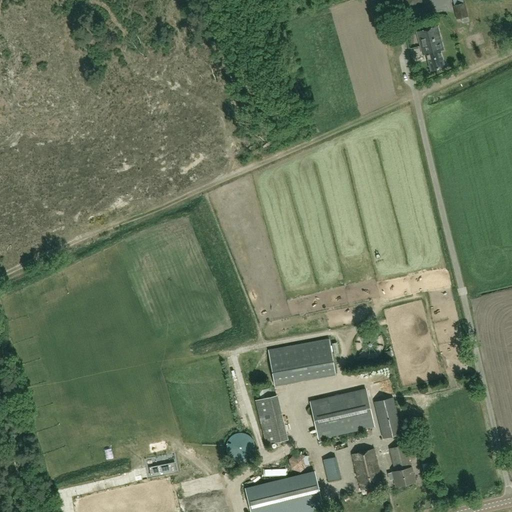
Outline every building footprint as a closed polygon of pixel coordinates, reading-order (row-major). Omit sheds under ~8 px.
[(403,0),(406,10),(423,6),(421,0),(403,0)] [(469,21),(468,17),(465,3),(453,6),(456,20),(461,19),(462,23),(469,21)] [(431,71),(444,67),(440,51),(444,50),(437,27),(416,32),(420,47),(424,46),(426,54),(431,71)] [(330,356),(275,365),(277,381),(304,376),(303,375),(332,370),(330,356)] [(511,385),(501,387),(506,418),(511,416),(511,385)] [(319,439),(375,427),(366,388),(310,400),(319,439)] [(383,439),(402,434),(393,397),(374,402),(383,439)] [(227,442),(226,447),(227,452),(229,456),(232,459),(237,461),(242,462),(247,460),(251,457),(254,453),(255,449),(255,444),(253,440),(250,436),(246,434),(241,432),(237,433),(232,435),(229,438),(227,442)] [(411,468),(410,466),(405,444),(389,448),(395,471),(392,471),(393,472),(388,473),(390,480),(394,479),(396,486),(415,482),(411,467),(411,468)] [(384,484),(376,448),(357,452),(365,488),(384,484)] [(338,460),(328,461),(329,478),(339,477),(338,460)] [(325,511),(315,472),(245,490),(251,511),(325,511)]
